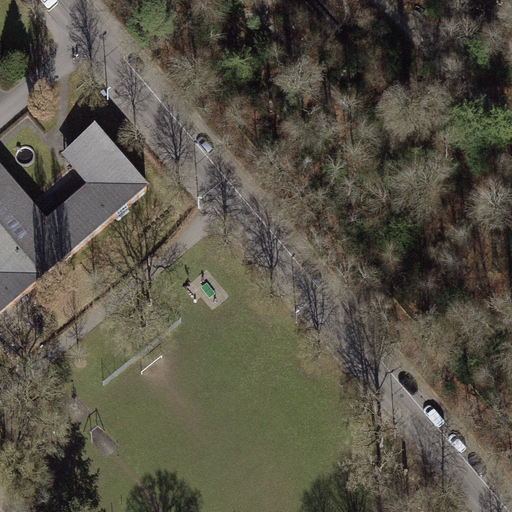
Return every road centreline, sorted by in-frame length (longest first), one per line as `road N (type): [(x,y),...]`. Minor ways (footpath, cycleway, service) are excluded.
road 1 (tertiary): [(59,0),(248,209),(502,511)]
road 2 (track): [(338,320),(511,178)]
road 3 (track): [(388,0),(511,117)]
